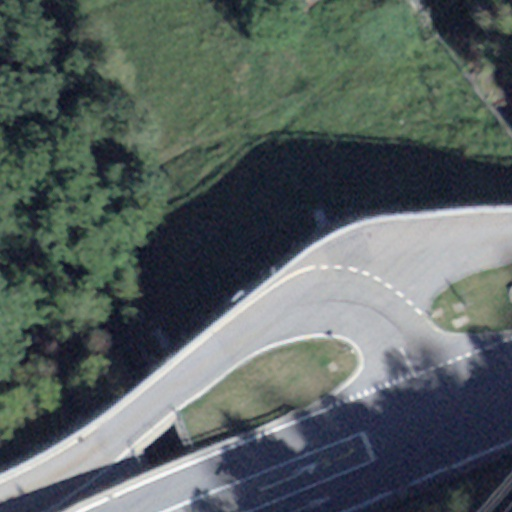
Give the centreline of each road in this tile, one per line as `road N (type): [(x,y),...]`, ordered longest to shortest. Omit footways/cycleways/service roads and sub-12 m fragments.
road 1 (tertiary): [(366,310),(336,302),(276,311),(63,475),(0,508)]
road 2 (secondary): [(423,422),(212,511)]
road 3 (unclassified): [(511,234),(408,245),(378,276),(366,310)]
road 4 (tertiary): [(423,422),(366,310)]
